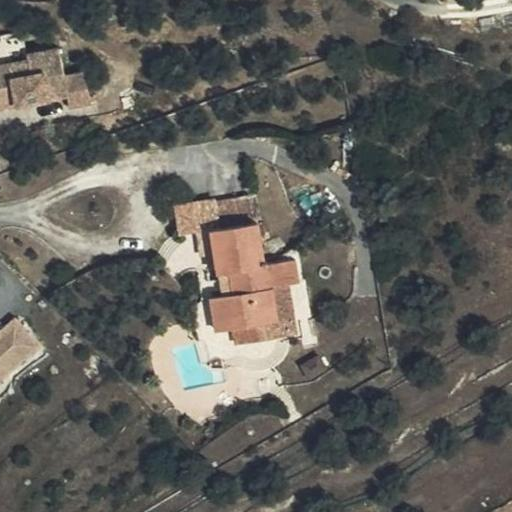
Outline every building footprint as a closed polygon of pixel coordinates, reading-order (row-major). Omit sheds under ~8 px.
[(0,62),(28,57),(23,36),(0,41),(0,62)] [(58,51),(28,57),(0,62),(0,106),(70,93),(73,107),(92,104),(86,70),(62,75),(58,51)] [(209,229),(245,225),(243,200),(206,204),(207,209),(209,229)] [(205,230),(209,229),(207,209),(169,215),(171,234),(189,232),(205,230)] [(261,323),(257,287),(249,225),(245,225),(209,229),(205,230),(208,258),(210,273),(225,272),(226,292),(212,294),(198,297),(202,331),(216,329),(261,323)] [(208,258),(205,230),(189,232),(192,259),(208,258)] [(210,273),(212,294),(226,292),(225,272),(210,273)] [(272,286),(257,287),(261,323),(277,321),(272,286)] [(277,321),(261,323),(216,329),(218,346),(279,336),(277,321)]
